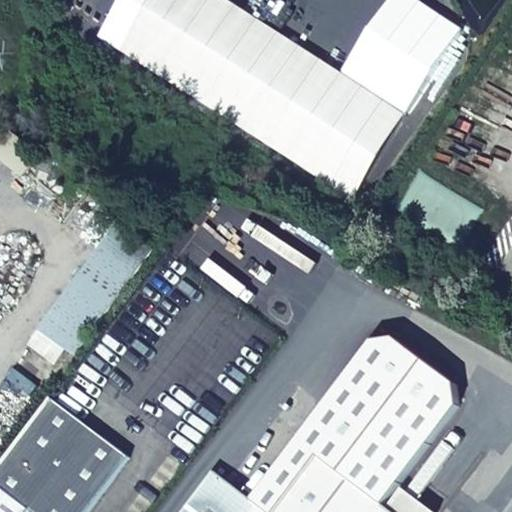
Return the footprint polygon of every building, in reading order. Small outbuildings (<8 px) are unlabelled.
[(155,246),(122,220),(41,328),(75,353),(155,246)] [(53,398),(0,468),(0,511),(30,511),(32,510),(35,511),(89,511),(131,457),(53,398)] [(273,417),(251,400),(224,435),(246,452),(273,417)] [(278,511),(268,511),(217,472),(198,497),(186,511),(389,511),(319,457),(278,511)] [(198,497),(217,472),(201,462),(184,485),(198,497)]
